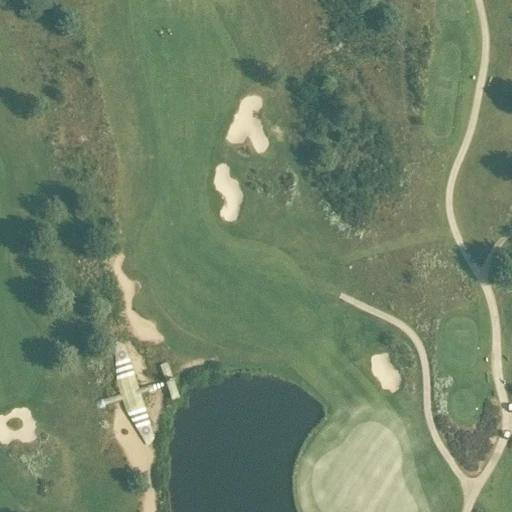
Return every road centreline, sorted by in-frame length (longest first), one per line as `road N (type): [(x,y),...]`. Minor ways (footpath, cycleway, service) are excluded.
road 1 (track): [(464,511),(505,420),(487,292),(461,248),(446,197),(485,50),(476,0)]
road 2 (track): [(470,493),(431,431),(422,362),(409,332),(342,297)]
